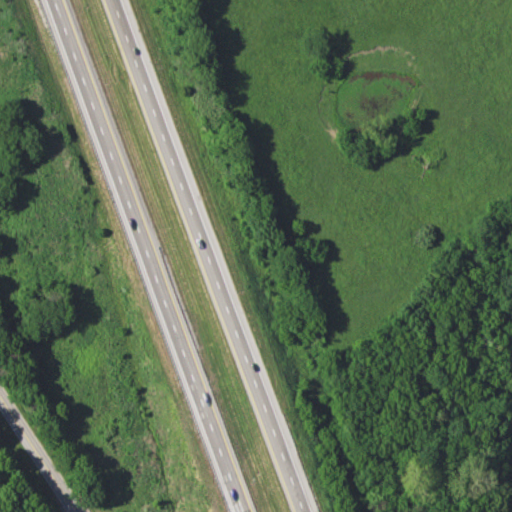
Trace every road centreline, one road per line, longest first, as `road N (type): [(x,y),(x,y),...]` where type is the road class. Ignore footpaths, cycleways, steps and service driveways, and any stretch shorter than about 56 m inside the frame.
road 1 (motorway): [(52,0),(238,511)]
road 2 (motorway): [(301,511),(116,0)]
road 3 (tertiary): [(78,511),(0,391)]
